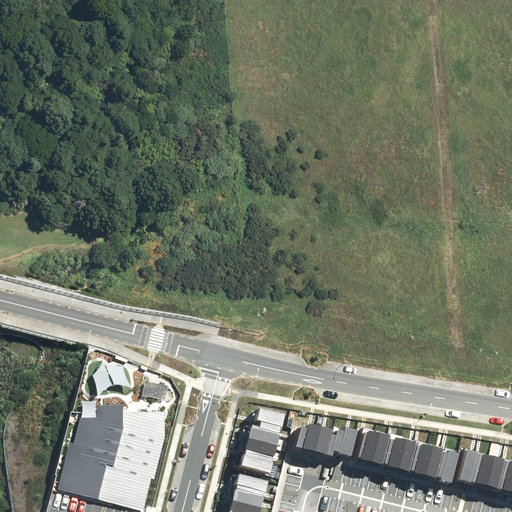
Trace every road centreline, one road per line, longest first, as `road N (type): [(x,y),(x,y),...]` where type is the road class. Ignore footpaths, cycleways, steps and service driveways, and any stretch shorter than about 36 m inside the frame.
road 1 (residential): [(222,356),(511,409)]
road 2 (residential): [(0,299),(222,356)]
road 3 (residential): [(222,356),(183,511)]
road 4 (residential): [(303,511),(308,491),(321,483),(433,511)]
